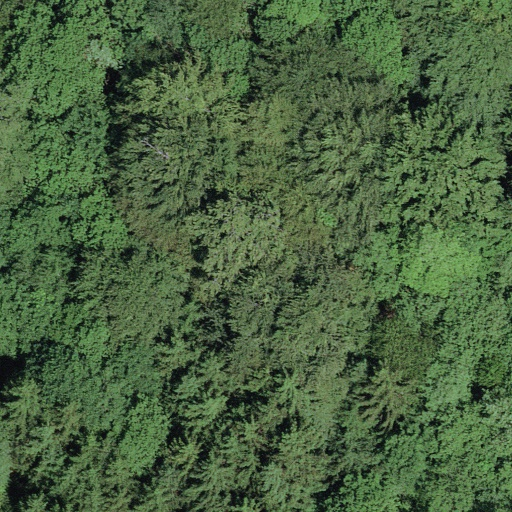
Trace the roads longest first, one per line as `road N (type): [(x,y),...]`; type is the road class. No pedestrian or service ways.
road 1 (track): [(295,0),(344,127),(511,376)]
road 2 (track): [(147,0),(0,116)]
